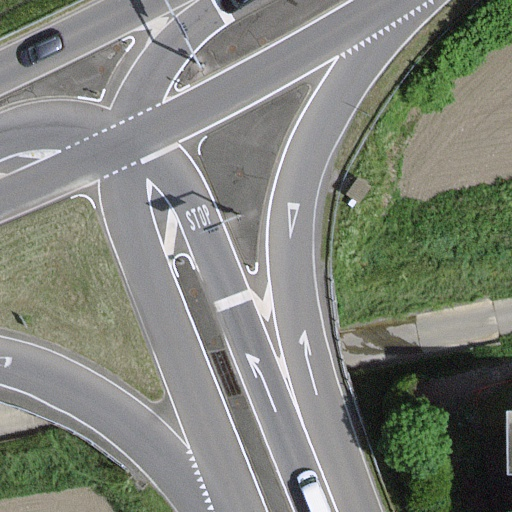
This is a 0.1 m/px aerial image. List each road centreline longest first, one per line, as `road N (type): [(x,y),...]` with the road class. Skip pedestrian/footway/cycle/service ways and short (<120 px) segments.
road 1 (primary): [(314,455),(290,319),(289,198),(309,136),(352,64),(405,0)]
road 2 (primary): [(121,135),(136,245),(230,511)]
road 3 (primary): [(314,455),(202,220),(121,135)]
road 4 (primary): [(121,135),(387,0)]
road 5 (primary): [(0,363),(71,387),(225,511)]
road 6 (primary): [(244,0),(181,36),(121,135)]
road 7 (primary): [(148,0),(0,72)]
road 8 (residential): [(511,315),(360,349)]
road 9 (primary): [(0,188),(121,135)]
road 10 (primary): [(121,135),(0,131)]
